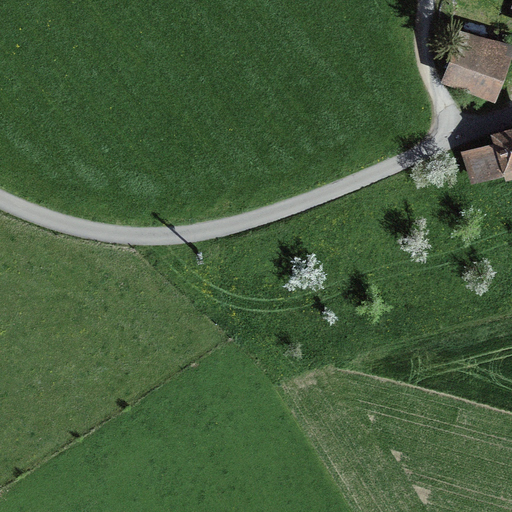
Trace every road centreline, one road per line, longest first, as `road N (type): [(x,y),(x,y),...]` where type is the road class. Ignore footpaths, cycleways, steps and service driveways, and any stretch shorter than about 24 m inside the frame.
road 1 (unclassified): [(0,199),(68,225),(138,236),(218,229),(511,114)]
road 2 (track): [(427,0),(428,66),(455,134)]
